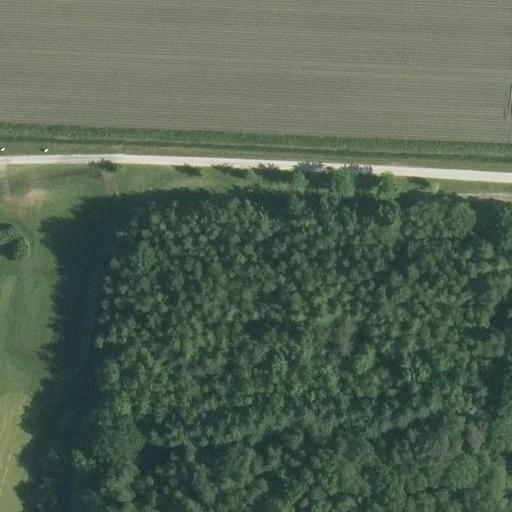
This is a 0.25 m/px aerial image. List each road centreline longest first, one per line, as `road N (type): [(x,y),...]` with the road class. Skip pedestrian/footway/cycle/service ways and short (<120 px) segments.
road 1 (track): [(511,199),(244,184),(144,188),(114,207),(97,256),(72,396)]
road 2 (track): [(511,180),(0,162)]
